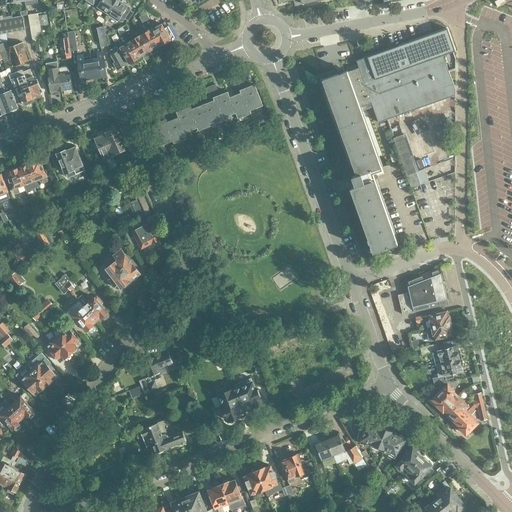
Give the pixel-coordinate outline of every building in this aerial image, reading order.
[(108,14),(116,0),(101,0),(98,7),(108,14)] [(119,0),(116,0),(108,14),(118,20),(123,12),(127,14),(130,10),(129,8),(127,6),(128,5),(127,5),(128,3),(128,1),(126,0),(122,0),(121,1),(119,0)] [(146,22),(148,21),(154,18),(151,12),(143,17),(146,22)] [(44,51),(40,26),(39,16),(38,14),(28,16),(33,42),(35,41),(37,52),(44,51)] [(39,16),(40,26),(50,24),(49,14),(39,16)] [(0,34),(10,32),(26,29),(23,17),(21,17),(21,16),(12,18),(12,19),(0,20),(0,34)] [(164,28),(162,25),(151,31),(160,46),(164,44),(165,46),(172,42),(171,40),(174,38),(168,27),(164,28)] [(108,47),(104,29),(104,27),(97,29),(101,48),(108,47)] [(374,252),(398,243),(398,242),(399,242),(377,180),(376,180),(376,179),(375,179),(372,170),(382,166),(382,165),(361,106),(372,103),(379,122),(455,95),(455,88),(447,64),(455,61),(455,55),(446,29),(435,33),(357,61),(359,68),(347,72),(347,71),(322,79),(323,81),(322,81),(356,175),(352,177),(355,186),(351,188),(351,189),(350,189),(372,252),(373,251),(374,252)] [(149,52),(160,46),(151,31),(151,30),(140,36),(149,52)] [(0,44),(8,42),(11,40),(10,32),(0,34),(0,44)] [(69,38),(71,52),(78,51),(75,32),(68,33),(69,38)] [(131,43),(139,57),(149,52),(140,36),(130,42),(131,43)] [(72,59),(71,52),(69,38),(60,39),(63,60),(72,59)] [(8,42),(0,44),(0,54),(3,62),(4,62),(7,70),(6,70),(8,75),(12,74),(10,68),(13,67),(6,49),(10,48),(8,42)] [(13,67),(31,60),(24,42),(10,48),(6,49),(13,67)] [(139,58),(139,57),(131,43),(120,48),(129,63),(139,58)] [(117,70),(127,65),(119,50),(111,54),(115,62),(113,63),(117,70)] [(93,77),(94,79),(106,77),(103,54),(97,54),(98,56),(91,57),(93,77)] [(93,77),(91,57),(83,58),(83,56),(77,57),(81,81),(94,79),(93,77)] [(57,62),(46,64),(50,92),(52,92),(52,95),(59,94),(58,91),(62,91),(59,74),(57,62)] [(73,93),(70,72),(72,72),(71,66),(58,67),(59,74),(62,91),(64,90),(64,94),(73,93)] [(22,70),(15,73),(18,79),(25,76),(34,98),(41,95),(40,93),(42,92),(37,79),(34,80),(30,69),(23,72),(22,70)] [(4,82),(1,73),(0,73),(0,72),(0,96),(6,112),(10,110),(13,111),(17,110),(17,108),(18,107),(11,91),(6,93),(2,82),(4,82)] [(12,74),(9,75),(14,90),(16,89),(22,103),(23,105),(25,105),(33,102),(34,100),(34,98),(25,76),(18,79),(14,80),(12,74)] [(242,89),(250,110),(263,105),(255,84),(242,89)] [(230,97),(236,113),(238,118),(251,113),(250,110),(242,89),(240,90),(241,92),(230,97)] [(215,96),(224,117),(236,113),(230,97),(228,91),(215,96)] [(225,120),(224,117),(215,96),(213,97),(214,100),(203,104),(212,125),(225,120)] [(189,107),(197,128),(198,131),(212,125),(203,104),(192,109),(191,106),(189,107)] [(179,117),(185,133),(197,128),(189,107),(176,111),(179,117)] [(165,119),(173,141),(174,143),(188,138),(185,133),(179,117),(168,121),(167,119),(165,119)] [(160,146),(173,141),(165,119),(152,124),(160,146)] [(124,149),(115,128),(106,132),(107,134),(95,138),(96,141),(92,143),(95,151),(100,149),(105,160),(113,156),(112,155),(124,149)] [(393,138),(411,188),(421,185),(416,172),(403,135),(393,138)] [(68,178),(86,171),(76,147),(52,156),(56,165),(61,163),(65,173),(66,173),(68,178)] [(90,166),(97,163),(94,156),(88,159),(90,166)] [(48,181),(40,160),(35,162),(33,161),(30,162),(29,164),(28,164),(35,181),(41,178),(43,182),(44,183),(47,182),(48,181)] [(37,187),(35,181),(28,164),(17,169),(26,190),(26,191),(37,187)] [(133,167),(120,172),(122,177),(135,172),(133,167)] [(16,169),(15,168),(12,169),(12,171),(6,173),(14,195),(26,190),(17,169),(16,169)] [(9,196),(0,175),(0,174),(0,194),(2,193),(4,198),(9,196)] [(106,195),(117,190),(114,184),(103,188),(106,195)] [(50,198),(57,195),(53,187),(47,189),(50,198)] [(100,202),(105,199),(101,191),(95,194),(100,202)] [(139,218),(151,213),(143,196),(140,197),(137,191),(128,194),(139,218)] [(4,212),(8,220),(12,218),(8,209),(4,212)] [(0,214),(4,223),(8,220),(4,212),(0,213),(0,214)] [(121,227),(133,221),(129,213),(117,219),(121,227)] [(150,222),(133,231),(130,227),(123,231),(131,245),(138,241),(142,248),(159,239),(150,222)] [(50,244),(54,241),(49,232),(45,235),(50,244)] [(44,247),(49,244),(45,237),(40,240),(44,247)] [(130,256),(135,253),(130,244),(125,247),(130,256)] [(19,246),(11,251),(22,265),(30,260),(19,246)] [(113,256),(116,260),(117,261),(106,269),(111,276),(107,279),(113,287),(118,284),(120,287),(138,273),(138,272),(130,261),(129,262),(120,250),(113,256)] [(402,314),(414,311),(444,303),(443,300),(448,299),(440,266),(406,280),(409,292),(398,295),(402,314)] [(22,282),(15,273),(9,278),(16,287),(22,282)] [(66,284),(71,291),(75,288),(76,286),(71,280),(66,274),(56,282),(61,288),(66,284)] [(88,311),(96,321),(100,318),(101,319),(102,318),(104,320),(106,320),(109,317),(109,315),(108,313),(108,312),(101,304),(103,302),(97,296),(95,297),(88,303),(81,295),(77,298),(79,301),(88,311)] [(48,300),(39,308),(43,313),(53,304),(48,300)] [(79,301),(67,312),(65,313),(79,329),(82,326),(86,331),(87,331),(89,333),(91,333),(95,329),(95,328),(92,326),(93,325),(93,324),(96,321),(88,311),(79,301)] [(34,310),(34,311),(40,317),(43,313),(39,308),(38,307),(34,310)] [(34,311),(30,314),(36,321),(40,317),(34,311)] [(430,328),(450,323),(448,315),(447,316),(446,311),(428,316),(430,328)] [(416,324),(423,322),(422,316),(415,317),(416,324)] [(0,331),(4,336),(8,334),(10,331),(3,322),(0,324),(0,331)] [(426,329),(429,342),(434,340),(452,335),(451,331),(452,331),(450,323),(430,328),(426,329)] [(28,324),(23,328),(35,341),(40,336),(28,324)] [(57,335),(56,336),(71,353),(78,347),(77,347),(82,343),(68,327),(63,332),(59,328),(54,332),(57,335)] [(7,334),(3,338),(9,344),(13,341),(7,334)] [(71,353),(56,336),(51,341),(47,338),(42,342),(60,362),(64,358),(65,359),(71,353)] [(3,338),(0,340),(5,347),(9,344),(3,338)] [(454,346),(452,340),(444,342),(446,348),(438,350),(437,343),(424,346),(420,347),(422,355),(425,354),(433,352),(436,364),(462,357),(460,351),(457,350),(456,345),(454,346)] [(158,368),(172,362),(168,352),(154,358),(153,357),(143,361),(149,376),(139,380),(141,385),(144,393),(158,387),(155,380),(161,377),(159,372),(160,372),(158,368)] [(219,368),(226,365),(221,352),(214,354),(219,368)] [(28,365),(46,386),(47,385),(49,385),(52,383),(52,381),(57,376),(48,366),(51,363),(42,353),(28,365)] [(462,357),(436,364),(439,376),(432,378),(434,385),(447,382),(447,379),(454,378),(453,373),(462,371),(461,366),(463,364),(462,357)] [(28,365),(16,375),(21,381),(22,380),(35,395),(40,391),(43,391),(45,389),(45,386),(46,386),(28,365)] [(263,372),(257,374),(260,383),(266,380),(263,372)] [(236,387),(246,410),(252,407),(253,410),(262,406),(260,401),(261,401),(260,400),(251,377),(235,383),(236,387)] [(443,412),(458,396),(454,392),(455,391),(448,384),(432,400),(436,403),(435,404),(443,412)] [(132,397),(144,393),(141,385),(129,390),(132,397)] [(247,414),(246,410),(236,387),(218,394),(223,406),(222,406),(228,422),(247,414)] [(23,393),(29,400),(32,398),(25,390),(23,393)] [(468,406),(452,421),(466,434),(476,424),(474,422),(476,420),(471,415),(474,412),(472,410),(476,407),(478,406),(481,421),(487,419),(481,394),(475,395),(477,401),(471,402),(468,406)] [(34,411),(21,396),(15,401),(12,397),(7,401),(22,418),(25,415),(27,417),(28,417),(30,419),(32,419),(36,416),(36,415),(33,412),(34,411)] [(458,396),(443,412),(452,421),(468,406),(458,396)] [(6,400),(0,404),(0,421),(2,424),(4,424),(6,422),(13,430),(13,429),(16,432),(17,432),(21,428),(21,427),(19,424),(20,424),(18,422),(22,418),(6,400)] [(168,437),(163,425),(167,423),(166,419),(140,429),(146,446),(150,445),(154,454),(158,452),(160,453),(163,452),(163,450),(167,448),(186,440),(182,431),(168,437)] [(371,448),(380,426),(378,425),(377,427),(363,423),(363,425),(361,424),(361,425),(359,426),(358,429),(359,431),(357,439),(359,439),(358,442),(366,444),(365,446),(371,448)] [(380,426),(371,448),(383,453),(393,431),(380,426)] [(394,432),(393,431),(383,453),(395,459),(405,440),(394,433),(394,432)] [(345,452),(339,435),(327,440),(333,456),(336,464),(347,459),(350,464),(354,462),(355,463),(362,459),(354,447),(347,451),(345,452)] [(333,456),(327,440),(316,445),(322,461),(328,459),(327,458),(333,456)] [(13,467),(21,452),(15,445),(10,453),(13,455),(11,460),(3,456),(0,462),(0,482),(4,484),(13,467)] [(405,474),(422,456),(413,447),(409,451),(408,451),(405,451),(406,454),(401,459),(401,460),(396,465),(405,474)] [(26,467),(29,462),(21,452),(13,467),(4,484),(9,487),(7,491),(13,494),(15,490),(16,491),(25,474),(17,470),(21,464),(26,467)] [(294,478),(305,473),(304,470),(306,469),(304,465),(302,465),(297,454),(295,454),(294,453),(290,455),(289,457),(280,461),(289,484),(295,481),(294,478)] [(422,456),(405,474),(417,486),(424,480),(421,477),(425,473),(429,473),(428,470),(427,469),(431,465),(422,456)] [(278,483),(271,465),(265,467),(265,466),(264,467),(262,466),(258,467),(258,469),(257,469),(267,495),(282,489),(280,482),(278,483)] [(384,474),(379,466),(378,467),(378,466),(373,469),(379,477),(384,474)] [(256,495),(255,493),(256,492),(257,493),(265,490),(257,469),(256,470),(254,469),(251,470),(250,472),(249,473),(249,474),(244,476),(251,494),(252,494),(253,496),(256,495)] [(236,503),(235,500),(237,499),(239,506),(243,504),(246,511),(252,511),(247,498),(242,500),(241,498),(242,497),(234,479),(229,481),(229,480),(226,481),(225,480),(222,482),(221,483),(220,483),(230,508),(230,509),(231,508),(229,503),(230,502),(231,505),(236,503)] [(437,499),(446,511),(458,511),(466,506),(445,480),(441,483),(444,487),(433,496),(436,500),(437,499)] [(211,511),(221,511),(223,511),(230,508),(220,483),(219,484),(218,483),(214,484),(214,486),(212,486),(213,487),(208,489),(215,507),(210,509),(210,510),(211,511)] [(287,494),(293,492),(290,485),(284,487),(287,494)] [(200,498),(198,493),(185,498),(190,511),(211,511),(210,510),(205,511),(204,507),(201,498),(200,498)] [(352,503),(349,494),(333,500),(336,509),(352,503)] [(190,511),(185,498),(172,503),(175,511),(190,511)] [(407,498),(400,504),(405,511),(411,511),(416,508),(407,498)] [(252,508),(258,506),(255,499),(250,501),(252,508)] [(446,511),(437,499),(436,500),(425,508),(420,501),(416,504),(422,511),(446,511)]
